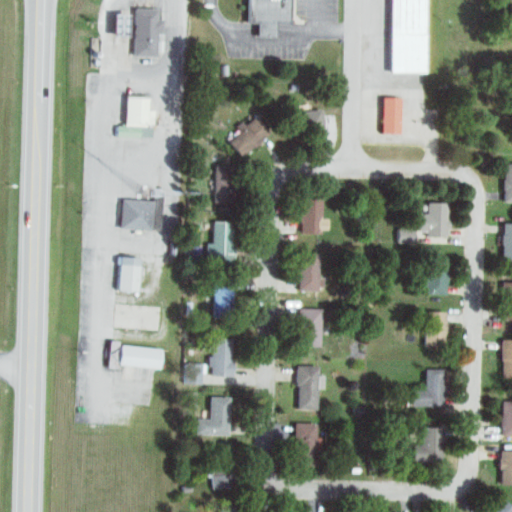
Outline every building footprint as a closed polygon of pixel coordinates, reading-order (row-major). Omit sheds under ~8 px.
[(242,0),(243,23),(253,23),(253,37),(271,38),(272,24),(287,24),(286,0),(242,0)] [(423,0),(387,0),(386,73),(422,73),(423,0)] [(152,56),(153,33),(158,33),(158,18),(153,18),(153,8),(130,8),(129,56),(152,56)] [(123,36),(123,13),(108,13),(107,35),(123,36)] [(149,137),(149,126),(151,126),(151,110),(145,110),(145,97),(121,97),(121,125),(113,125),(112,136),(149,137)] [(378,133),(397,134),(398,97),(379,97),(378,133)] [(321,131),(320,110),(282,112),(284,133),(321,131)] [(237,157),(267,135),(252,115),(235,128),(238,132),(225,141),(237,157)] [(511,201),(511,163),(501,164),(500,202),(511,201)] [(211,203),(229,203),(230,166),(212,165),(211,203)] [(320,199),(298,198),(297,233),(318,234),(320,199)] [(149,205),(149,200),(118,199),(116,229),(157,231),(158,205),(149,205)] [(445,237),(446,202),(424,202),(424,214),(413,214),(412,231),(424,231),(423,236),(445,237)] [(204,243),(203,266),(230,267),(232,222),(210,221),(209,244),(204,243)] [(499,260),(511,260),(511,223),(499,223),(499,260)] [(411,228),(395,227),(394,242),(410,243),(411,228)] [(296,289),(321,290),(321,277),(316,277),(317,253),(296,252),(296,289)] [(136,257),(115,257),(114,290),(134,291),(136,257)] [(443,295),(444,258),(424,257),(424,279),(421,279),(421,294),(443,295)] [(230,280),(208,280),(209,314),(231,314),(230,280)] [(499,320),(511,319),(511,282),(499,282),(499,320)] [(319,309),(296,308),(295,346),(318,347),(319,309)] [(421,346),(442,347),(443,312),(422,311),(421,346)] [(132,318),(112,318),(112,327),(132,327),(132,318)] [(230,376),(230,339),(208,339),(207,376),(230,376)] [(511,378),(511,339),(497,340),(498,378),(511,378)] [(113,365),(156,368),(157,348),(115,345),(116,341),(106,341),(104,368),(113,369),(113,365)] [(181,384),(198,384),(199,364),(182,363),(181,384)] [(315,389),(321,390),(322,376),(315,376),(315,366),(295,365),(293,410),(315,410),(315,389)] [(441,406),(441,369),(422,369),(422,389),(408,390),(408,406),(441,406)] [(193,396),(185,396),(185,407),(193,407),(193,396)] [(227,397),(207,396),(206,419),(193,419),(193,434),(226,435),(227,397)] [(511,401),(498,401),(498,435),(511,435),(511,401)] [(313,424),(293,423),(292,465),(312,466),(313,424)] [(411,445),(410,462),(439,463),(440,428),(419,427),(419,445),(411,445)] [(210,489),(223,488),(222,482),(231,481),(228,449),(206,452),(210,489)] [(496,485),(511,484),(511,450),(497,450),(496,485)] [(511,511),(511,510),(499,498),(485,511),(511,511)] [(217,511),(254,511),(223,499),(217,511)]
